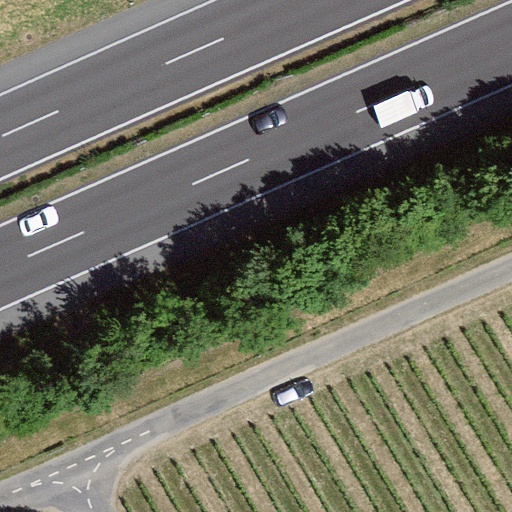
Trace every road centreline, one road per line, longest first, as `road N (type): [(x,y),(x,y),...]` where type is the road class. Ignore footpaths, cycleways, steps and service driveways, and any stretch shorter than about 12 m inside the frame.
road 1 (motorway): [(0,268),(511,45)]
road 2 (motorway): [(313,0),(0,137)]
